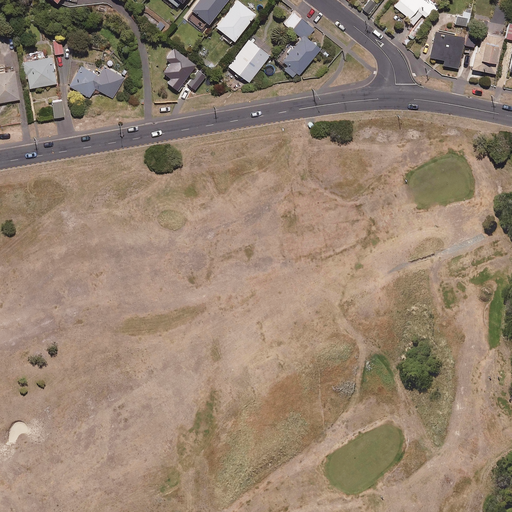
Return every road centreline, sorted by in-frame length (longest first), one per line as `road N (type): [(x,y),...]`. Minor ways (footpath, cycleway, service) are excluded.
road 1 (tertiary): [(397,97),(0,161)]
road 2 (residential): [(320,0),(385,52),(397,97)]
